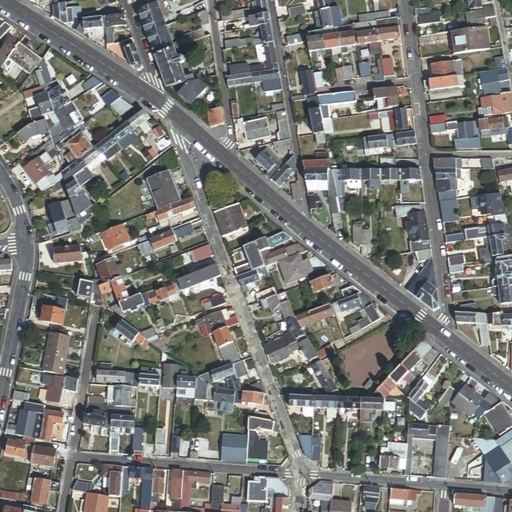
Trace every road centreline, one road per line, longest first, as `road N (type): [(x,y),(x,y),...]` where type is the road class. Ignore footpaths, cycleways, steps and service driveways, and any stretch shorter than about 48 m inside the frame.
road 1 (residential): [(181,120),(179,141),(304,476)]
road 2 (residential): [(452,343),(406,0)]
road 3 (residential): [(235,164),(452,343)]
road 4 (residential): [(304,476),(72,458)]
road 5 (residential): [(1,0),(153,99)]
road 6 (residential): [(235,164),(210,0)]
road 7 (residential): [(72,458),(95,307)]
road 8 (residential): [(25,242),(1,386)]
road 9 (residential): [(304,476),(447,487)]
